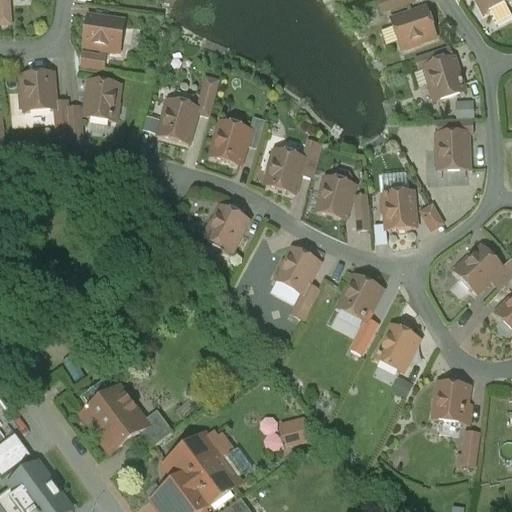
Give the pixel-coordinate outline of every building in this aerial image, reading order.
[(8,0),(0,0),(0,12),(9,12),(8,0)] [(390,0),(387,0),(377,4),(380,15),(394,11),(390,0)] [(413,0),(390,0),(394,11),(414,4),(413,0)] [(475,0),(483,15),(510,2),(508,0),(475,0)] [(9,12),(0,12),(0,28),(10,28),(9,12)] [(425,12),(391,23),(401,51),(404,50),(405,52),(418,47),(418,45),(434,40),(425,12)] [(123,26),(88,21),(84,50),(101,53),(101,55),(115,57),(115,55),(119,56),(123,26)] [(449,52),(428,59),(431,68),(452,61),(449,52)] [(97,60),(82,58),(81,70),(96,72),(97,60)] [(428,59),(415,63),(418,73),(424,71),(431,68),(428,59)] [(431,68),(424,71),(430,88),(428,88),(432,102),(434,101),(435,105),(464,95),(461,88),(462,88),(461,85),(460,85),(452,61),(431,68)] [(52,79),(22,81),(23,96),(21,96),(23,113),(25,113),(25,117),(55,114),(54,107),(52,79)] [(217,86),(206,83),(197,113),(196,117),(208,120),(217,86)] [(119,90),(90,86),(84,121),(114,126),(114,122),(116,122),(118,108),(116,108),(119,90)] [(66,105),(54,107),(55,114),(56,130),(68,129),(67,112),(66,105)] [(197,113),(169,105),(168,109),(166,108),(162,122),(164,122),(159,140),(188,148),(196,117),(197,113)] [(456,107),(457,121),(474,119),(473,106),(456,107)] [(81,135),(79,111),(67,112),(68,129),(69,136),(81,135)] [(249,135),(221,126),(220,130),(218,129),(214,143),(216,143),(211,161),(239,169),(249,135)] [(68,129),(56,130),(57,142),(69,141),(69,136),(68,129)] [(81,135),(69,136),(69,141),(70,148),(82,147),(81,135)] [(466,137),(437,138),(437,153),(435,153),(436,170),(438,170),(438,174),(468,173),(466,137)] [(321,148),(309,145),(306,156),(317,159),(321,148)] [(304,163),(275,155),(274,158),(272,158),(267,174),(269,174),(265,189),(294,197),(299,179),(304,163)] [(317,159),(306,156),(304,163),(299,179),(311,182),(317,159)] [(332,183),(326,181),(325,185),(323,184),(319,198),(321,198),(316,215),(344,224),(354,190),(348,188),(350,182),(348,177),(339,174),(334,177),(332,183)] [(412,196),(383,199),(383,202),(381,203),(382,217),(384,216),(386,234),(415,231),(412,196)] [(365,199),(355,200),(356,212),(366,211),(365,199)] [(441,228),(431,210),(421,216),(431,234),(441,228)] [(366,211),(356,212),(358,235),(368,234),(366,211)] [(247,225),(221,212),(213,228),(211,227),(204,239),(206,240),(204,243),(210,246),(209,249),(224,257),(225,254),(231,257),(247,225)] [(502,272),(481,251),(469,263),(467,262),(457,272),(458,273),(456,276),(460,280),(458,283),(470,295),(472,292),(476,297),(496,278),(502,272)] [(318,267),(292,253),(285,266),(282,264),(274,280),(277,281),(275,284),(302,298),(308,287),(318,267)] [(502,272),(496,278),(504,287),(511,279),(511,264),(502,272)] [(381,294),(355,280),(348,293),(346,292),(340,305),(342,306),(338,312),(365,326),(367,322),(381,294)] [(318,293),(308,287),(302,298),(291,319),(301,325),(318,293)] [(511,301),(509,305),(508,303),(497,313),(499,315),(496,317),(511,333),(511,301)] [(377,328),(367,322),(365,326),(350,354),(361,360),(377,328)] [(418,344),(392,331),(383,346),(382,346),(375,358),(377,359),(375,362),(402,376),(405,370),(418,344)] [(411,389),(401,383),(395,396),(405,401),(411,389)] [(102,385),(79,402),(89,415),(112,398),(102,385)] [(468,391),(438,387),(436,405),(434,404),(432,418),(434,419),(434,422),(463,426),(468,391)] [(89,415),(88,415),(99,430),(93,434),(111,459),(139,438),(147,431),(143,426),(130,407),(123,412),(112,398),(89,415)] [(157,415),(143,426),(147,431),(139,438),(151,454),(173,437),(157,415)] [(281,424),(287,449),(310,444),(305,419),(281,424)] [(478,436),(466,435),(463,459),(475,460),(478,436)] [(16,439),(0,450),(0,479),(2,482),(32,460),(16,439)] [(204,440),(165,469),(184,494),(160,511),(208,511),(240,489),(236,483),(221,464),(204,440)] [(252,471),(237,452),(221,464),(236,483),(252,471)] [(475,460),(463,459),(461,470),(473,472),(475,460)] [(70,511),(38,468),(9,490),(12,494),(25,511),(70,511)] [(25,511),(12,494),(0,502),(0,511),(25,511)] [(247,511),(241,503),(229,511),(247,511)]
